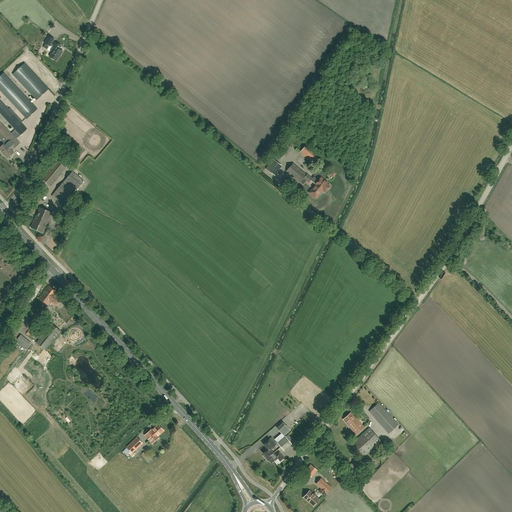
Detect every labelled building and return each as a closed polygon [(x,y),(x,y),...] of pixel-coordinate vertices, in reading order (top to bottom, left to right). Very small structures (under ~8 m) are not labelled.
[(60,55),(62,51),(59,49),(61,46),(55,43),(54,46),(51,44),(54,40),(48,36),(44,43),(50,46),(53,47),(54,48),(49,57),(57,61),(60,55)] [(25,64),(13,75),(36,101),(48,90),(25,64)] [(37,109),(4,74),(0,77),(0,89),(27,119),(37,109)] [(0,132),(9,142),(6,145),(4,144),(0,147),(0,150),(1,152),(2,151),(8,158),(14,153),(9,148),(12,145),(14,148),(20,143),(16,139),(27,129),(0,100),(0,113),(15,130),(11,134),(0,122),(0,132)] [(312,163),(319,154),(307,144),(300,153),(312,163)] [(285,155),(287,157),(293,149),(290,146),(285,151),(288,153),(285,155)] [(69,166),(75,159),(70,155),(65,162),(69,166)] [(51,186),(66,168),(57,160),(42,178),(51,186)] [(49,162),(43,169),(46,171),(52,165),(49,162)] [(308,183),(312,178),(307,174),(306,175),(293,163),(286,171),(300,183),(304,179),(308,183)] [(76,190),(86,178),(75,169),(65,180),(76,190)] [(332,180),(338,174),(334,170),(328,176),(332,180)] [(316,198),(322,191),(323,190),(325,192),(330,186),(327,184),(327,183),(321,178),(318,181),(313,177),(312,178),(310,181),(315,185),(309,193),(316,198)] [(62,204),(72,193),(62,184),(52,196),(62,204)] [(40,207),(36,217),(31,227),(43,232),(52,212),(40,207)] [(33,287),(39,279),(34,276),(29,285),(33,287)] [(56,306),(61,300),(56,295),(58,293),(49,286),(39,298),(48,306),(51,301),(56,306)] [(13,324),(19,315),(11,309),(5,319),(13,324)] [(45,332),(37,343),(46,350),(61,331),(53,325),(47,334),(45,332)] [(30,343),(21,336),(16,342),(24,348),(27,348),(30,343)] [(388,433),(398,425),(379,403),(369,412),(388,433)] [(356,434),(364,427),(351,412),(343,420),(356,434)] [(291,431),(286,425),(283,422),(277,428),(284,436),(291,431)] [(151,431),(151,430),(145,435),(152,443),(156,440),(155,438),(163,431),(158,425),(151,431)] [(381,440),(369,428),(352,444),(364,457),(381,440)] [(137,437),(134,440),(126,447),(132,453),(143,443),(137,437)] [(292,445),(285,437),(277,443),(284,451),(292,445)] [(275,455),(271,450),(275,446),(277,444),(271,438),(270,439),(269,439),(263,444),(267,449),(265,450),(266,450),(262,453),(264,455),(263,455),(263,456),(268,462),(269,462),(269,461),(271,463),(274,460),(275,461),(277,459),(280,462),(284,458),(279,452),(275,455)] [(359,482),(365,476),(353,462),(346,468),(359,482)] [(317,470),(315,468),(310,465),(305,472),(311,477),(317,470)] [(316,484),(322,489),(319,492),(323,495),(325,492),(327,493),(331,488),(321,479),(316,484)] [(313,506),(319,500),(309,491),(303,498),(313,506)]
